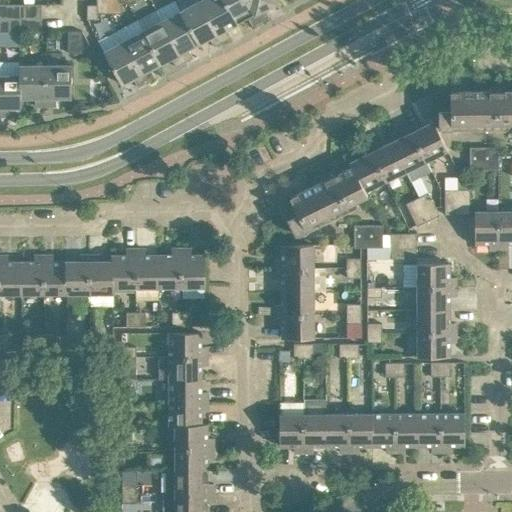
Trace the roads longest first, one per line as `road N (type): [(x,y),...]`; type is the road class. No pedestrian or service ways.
road 1 (tertiary): [(0,184),(63,183),(111,168),(427,0)]
road 2 (tertiary): [(369,0),(107,145),(75,157),(0,159)]
road 3 (residential): [(511,42),(476,42),(336,114),(239,188),(227,225)]
road 4 (residential): [(227,225),(248,490),(259,511)]
road 5 (residential): [(0,232),(227,225)]
road 6 (residential): [(495,483),(497,337),(511,325)]
road 7 (residential): [(344,511),(401,492),(495,483)]
road 8 (unknown): [(431,208),(508,328)]
